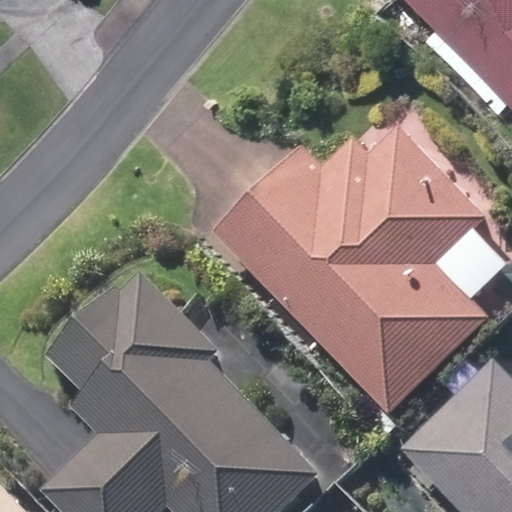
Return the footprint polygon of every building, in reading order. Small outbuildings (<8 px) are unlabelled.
[(511,0),(438,0),(511,81),(511,0)] [(228,221),(401,401),(501,304),(487,289),(511,265),(511,241),(489,218),(501,206),(413,114),(382,145),(366,128),(336,157),(316,136),(228,221)] [(182,511),(184,511),(300,511),(331,483),(225,371),(235,363),(161,286),(139,306),(134,299),(66,364),(103,403),(89,418),(112,442),(55,497),(69,511),(182,511)] [(413,447),(475,511),(511,511),(511,363),(507,359),(413,447)] [(380,419),(395,434),(405,425),(391,410),(380,419)] [(0,511),(31,511),(0,479),(0,511)]
